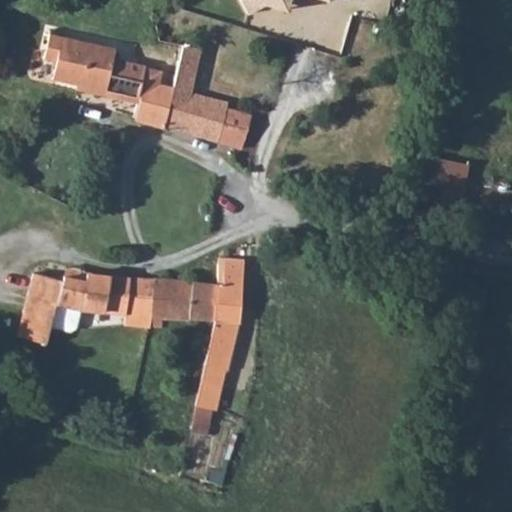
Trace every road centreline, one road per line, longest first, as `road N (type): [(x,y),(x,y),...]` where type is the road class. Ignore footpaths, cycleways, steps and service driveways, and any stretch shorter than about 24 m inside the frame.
road 1 (unclassified): [(251,214),(231,182),(193,157),(152,145),(134,158),(132,207),(146,255),(163,268),(200,254)]
road 2 (unclassified): [(511,260),(251,214)]
